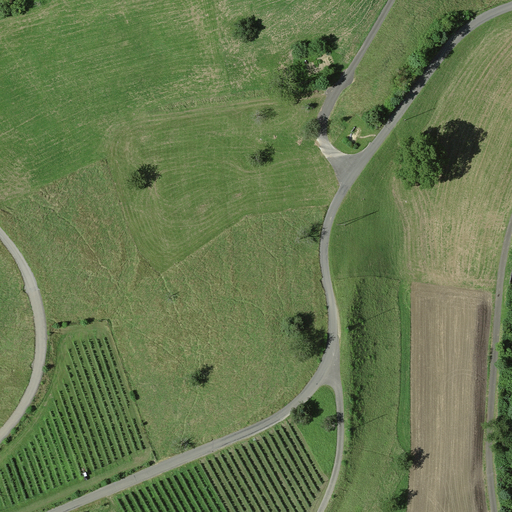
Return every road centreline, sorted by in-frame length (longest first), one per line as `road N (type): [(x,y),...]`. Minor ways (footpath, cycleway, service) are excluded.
road 1 (unclassified): [(59,511),(250,431),(305,395),(327,366)]
road 2 (unclassified): [(353,171),(451,44),(511,5)]
road 3 (unclassified): [(0,438),(41,369),(42,326),(27,271),(0,233)]
road 4 (unclassified): [(393,0),(322,126),(323,141),(353,171)]
road 5 (unclassified): [(327,366),(333,321),(323,244),(353,171)]
road 6 (unclassified): [(319,511),(340,453),(340,402),(327,366)]
